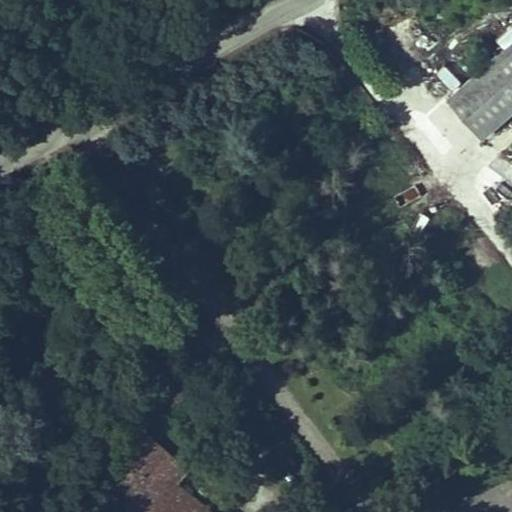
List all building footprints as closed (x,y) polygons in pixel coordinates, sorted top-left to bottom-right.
[(511,47),(448,105),(483,144),(511,117),(511,47)] [(143,386),(158,402),(173,389),(192,372),(177,355),(143,386)] [(199,380),(192,372),(173,389),(180,397),(199,380)] [(145,430),(126,450),(169,489),(166,493),(187,511),(217,511),(179,478),(188,468),(145,430)] [(126,450),(97,483),(130,511),(187,511),(166,493),(169,489),(126,450)]
